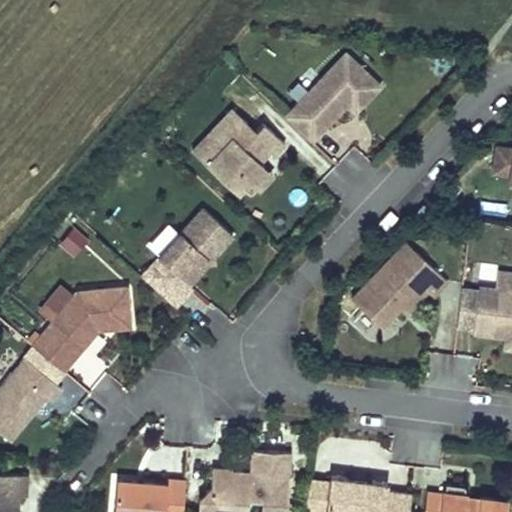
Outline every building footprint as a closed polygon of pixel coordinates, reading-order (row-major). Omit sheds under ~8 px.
[(309,142),(344,105),(353,112),(377,86),(343,53),(283,117),(309,142)] [(230,110),(190,152),(235,194),(261,167),(257,162),(266,152),(271,156),(282,144),(260,124),(257,128),(250,135),(241,127),(245,123),(230,110)] [(257,128),(249,120),(245,123),(241,127),(250,135),(257,128)] [(429,211),(422,204),(408,219),(415,226),(429,211)] [(231,236),(200,209),(139,276),(170,305),(172,307),(190,288),(186,284),(204,264),(204,257),(212,257),(231,236)] [(444,282),(403,243),(349,300),(378,328),(391,313),(391,306),(395,302),(399,306),(404,312),(423,291),(430,297),(444,282)] [(511,291),(511,273),(495,271),(493,288),(511,291)] [(511,291),(493,288),(476,286),(470,332),(487,334),(503,336),(504,337),(505,332),(511,332),(511,291)] [(129,328),(125,287),(75,291),(30,345),(62,372),(96,331),(129,328)] [(503,336),(502,348),(511,349),(511,332),(505,332),(504,337),(503,336)] [(60,389),(22,358),(0,384),(0,434),(9,442),(45,397),(49,401),(60,389)] [(284,511),(287,452),(250,450),(248,473),(236,472),(236,477),(233,477),(229,472),(229,469),(210,468),(209,488),(203,493),(220,511),(284,511)] [(17,496),(24,496),(26,475),(0,473),(0,511),(9,511),(10,496),(17,496)] [(406,511),(409,493),(384,490),(385,482),(363,480),(362,484),(350,483),(351,478),(328,475),(328,480),(323,511),(406,511)] [(323,511),(328,480),(307,478),(302,511),(323,511)] [(164,483),(114,480),(112,511),(180,511),(183,481),(165,479),(164,483)] [(503,511),(505,500),(477,497),(477,499),(471,498),(470,501),(464,500),(465,495),(462,495),(463,486),(444,484),(443,492),(439,492),(439,494),(424,492),(421,511),(503,511)] [(220,511),(203,493),(196,499),(196,506),(201,511),(220,511)]
